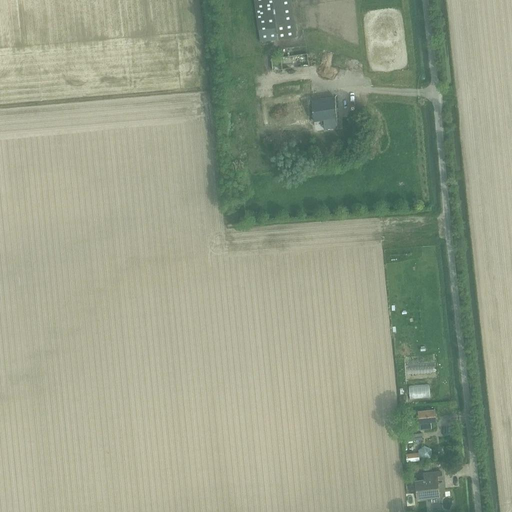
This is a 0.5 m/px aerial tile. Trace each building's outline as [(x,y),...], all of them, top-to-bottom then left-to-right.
[(254,0),(260,42),(296,38),(290,0),(254,0)] [(273,71),(309,66),(307,54),(271,59),(273,71)] [(312,101),(305,101),(309,132),(315,132),(314,122),(323,120),(325,130),(337,128),(335,97),(312,101)] [(257,161),(263,161),(262,145),(249,147),(250,157),(257,156),(257,161)] [(226,209),(226,210),(227,224),(237,224),(236,209),(226,209)] [(430,422),(436,422),(434,410),(418,411),(420,423),(430,422)] [(407,442),(422,440),(422,434),(406,435),(407,442)] [(422,450),(419,456),(426,459),(429,453),(422,450)] [(437,480),(442,479),(441,472),(424,474),(425,480),(415,482),(417,499),(439,496),(437,480)]
